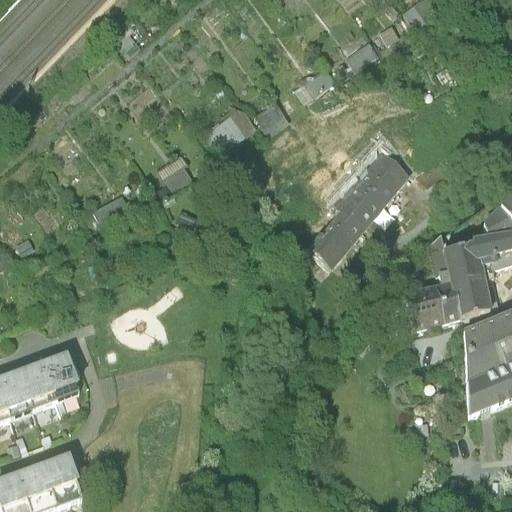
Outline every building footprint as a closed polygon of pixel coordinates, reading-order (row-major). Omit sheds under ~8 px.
[(371,114),(378,131),(400,122),(393,105),(371,114)] [(273,136),(289,127),(280,109),(264,118),(273,136)] [(207,139),(225,161),(260,132),(242,110),(207,139)] [(406,180),(380,158),(358,185),(383,207),(406,180)] [(449,174),(440,163),(416,180),(426,190),(449,174)] [(383,207),(358,185),(335,212),(340,215),(340,214),(361,233),(383,207)] [(511,202),(500,214),(511,231),(511,202)] [(340,214),(340,215),(322,238),(321,236),(307,251),(329,271),(361,233),(340,214)] [(511,231),(500,214),(482,229),(486,245),(471,248),(471,252),(443,256),(448,274),(438,277),(440,290),(451,287),(458,324),(489,317),(497,311),(491,289),(493,288),(491,276),(511,270),(511,265),(511,258),(511,257),(511,231)] [(448,274),(443,256),(440,239),(426,250),(435,278),(438,277),(448,274)] [(0,273),(9,267),(0,253),(0,273)] [(451,287),(440,290),(401,298),(403,302),(389,306),(396,334),(410,331),(411,335),(458,324),(451,287)] [(511,362),(511,318),(463,338),(465,391),(505,376),(501,367),(511,362)] [(467,425),(511,406),(511,362),(501,367),(505,376),(465,391),(467,425)] [(58,373),(49,377),(65,421),(88,413),(72,368),(58,373)] [(35,382),(27,385),(42,429),(65,421),(49,377),(35,382)] [(11,390),(4,393),(20,437),(42,429),(27,385),(11,390)] [(0,394),(0,443),(20,437),(4,393),(0,394)] [(59,511),(78,511),(88,509),(75,468),(62,472),(48,476),(59,511)] [(30,511),(59,511),(48,476),(37,480),(21,485),(30,511)] [(0,509),(0,511),(30,511),(21,485),(7,489),(0,491),(0,509)]
